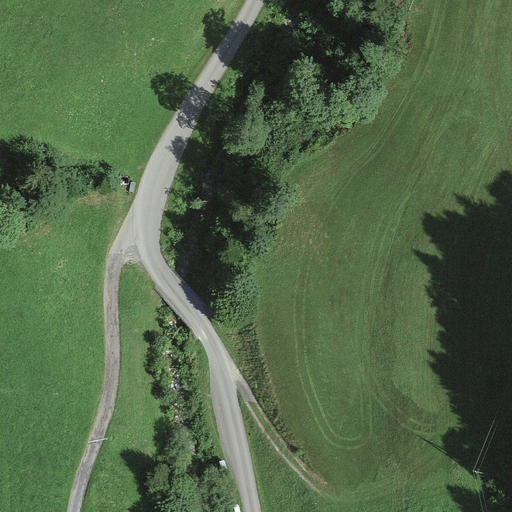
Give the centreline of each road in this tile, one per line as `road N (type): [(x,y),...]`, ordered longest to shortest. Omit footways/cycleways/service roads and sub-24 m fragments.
road 1 (track): [(256,0),(163,162),(146,230),(161,275),(198,318),(218,359),(251,511)]
road 2 (track): [(74,511),(113,372),(115,261),(147,212)]
road 3 (track): [(218,359),(325,491)]
